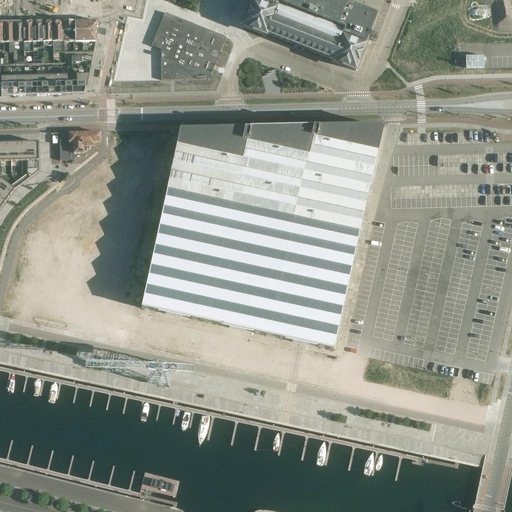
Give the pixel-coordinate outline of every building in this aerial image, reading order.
[(335,0),(251,0),(240,27),(262,35),(265,37),(266,34),(294,45),(293,47),(297,49),(302,50),(303,49),(331,60),(330,62),(355,72),(365,45),(364,45),(375,16),(335,0)] [(174,80),(209,80),(213,70),(214,68),(226,38),(165,13),(164,13),(151,46),(161,50),(160,52),(161,81),(171,81),(173,81),(174,80)] [(74,22),(74,32),(97,32),(99,24),(96,21),(74,22)] [(33,52),(33,48),(32,22),(22,23),(23,43),(23,52),(33,52)] [(43,48),(43,46),(42,22),(32,22),(33,48),(43,48)] [(43,46),(52,46),(52,22),(42,22),(43,46)] [(52,22),(52,46),(53,52),(62,52),(62,42),(62,22),(52,22)] [(74,42),(74,32),(74,22),(62,22),(62,42),(74,42)] [(14,52),(13,43),(13,23),(3,23),(3,43),(9,43),(9,52),(14,52)] [(13,43),(23,43),(22,23),(13,23),(13,43)] [(74,32),(74,42),(95,42),(97,32),(74,32)] [(483,56),(465,56),(464,69),(483,70),(483,56)] [(88,74),(71,75),(72,95),(84,95),(88,74)] [(48,75),(36,76),(36,96),(48,96),(48,75)] [(60,75),(48,75),(48,96),(60,95),(60,75)] [(71,75),(60,75),(60,95),(72,95),(71,75)] [(12,76),(0,77),(1,97),(13,97),(12,76)] [(24,76),(12,76),(13,97),(25,96),(24,76)] [(36,76),(24,76),(25,96),(36,96),(36,76)] [(140,308),(139,313),(174,320),(175,316),(193,320),(192,324),(219,330),(220,326),(236,330),(235,334),(243,335),(244,331),(252,333),(251,337),(277,343),(278,339),(332,350),(381,127),(317,129),(317,128),(254,129),(254,130),(179,132),(140,308)] [(60,161),(74,161),(74,154),(82,154),(82,153),(83,153),(83,152),(85,152),(89,149),(89,147),(94,147),(94,143),(100,143),(100,133),(60,134),(60,161)] [(10,143),(0,143),(0,161),(10,162),(10,143)] [(21,143),(10,143),(10,162),(21,161),(21,143)] [(37,143),(21,143),(21,161),(26,161),(27,174),(29,178),(38,171),(37,143)] [(0,179),(0,192),(8,198),(14,190),(14,189),(10,187),(0,179)] [(173,482),(151,477),(149,485),(171,491),(173,482)]
